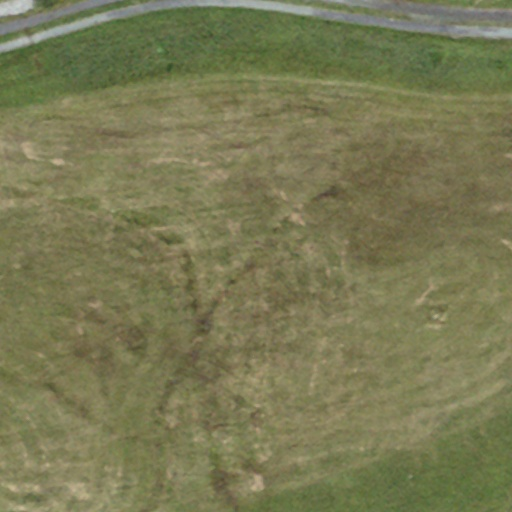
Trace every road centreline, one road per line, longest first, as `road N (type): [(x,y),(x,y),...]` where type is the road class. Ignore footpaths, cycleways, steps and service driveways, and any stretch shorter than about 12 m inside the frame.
road 1 (track): [(332,0),(511,19)]
road 2 (track): [(0,34),(136,0)]
